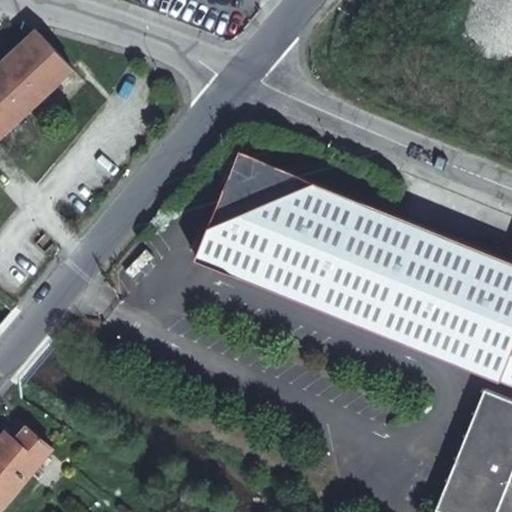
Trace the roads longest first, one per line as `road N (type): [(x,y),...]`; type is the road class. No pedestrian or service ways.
road 1 (residential): [(0,369),(248,66)]
road 2 (tertiary): [(511,191),(248,66)]
road 3 (tertiary): [(24,0),(129,28),(213,63),(248,66)]
